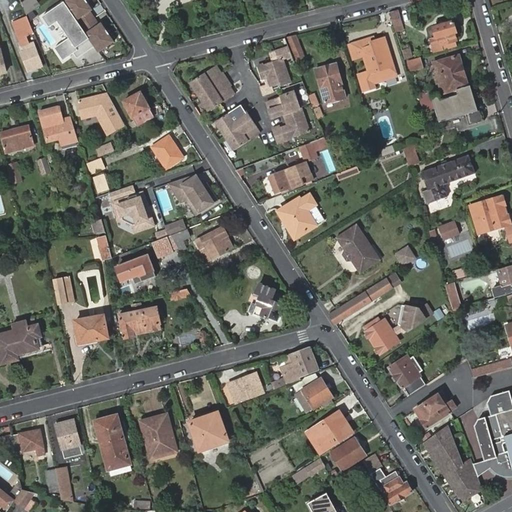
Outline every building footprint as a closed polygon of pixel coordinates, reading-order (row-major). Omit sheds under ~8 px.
[(26,15),(39,6),(35,0),(26,0),(22,3),(26,15)] [(92,10),(85,0),(66,0),(64,2),(81,27),(94,17),(90,11),(92,10)] [(64,2),(42,16),(49,27),(57,22),(69,38),(54,48),(63,60),(73,53),(76,58),(94,46),(81,27),(64,2)] [(399,10),(391,12),(395,27),(403,25),(399,10)] [(26,35),(33,32),(30,25),(27,16),(12,22),(23,50),(20,51),(28,72),(36,69),(34,62),(40,60),(32,41),(29,42),(26,35)] [(98,51),(113,41),(100,22),(98,24),(94,17),(81,27),(94,46),(98,51)] [(443,50),(457,46),(453,33),(456,32),(453,22),(431,28),(430,31),(431,33),(432,34),(434,33),(436,38),(439,37),(443,50)] [(296,35),(288,37),(292,49),(301,47),(296,35)] [(374,37),(349,44),(352,58),(364,55),(369,71),(357,74),(362,90),(374,86),(373,83),(396,75),(385,37),(375,41),(374,37)] [(430,40),(434,53),(441,51),(443,50),(439,37),(436,38),(430,40)] [(267,77),(271,88),(278,85),(279,87),(290,83),(281,59),(293,55),(290,47),(276,52),(278,60),(256,68),(261,80),(267,77)] [(410,48),(402,51),(405,58),(412,56),(410,48)] [(461,88),(467,86),(458,55),(434,63),(443,93),(461,88)] [(422,58),(407,59),(408,72),(424,71),(422,58)] [(42,66),(40,60),(34,62),(36,69),(42,66)] [(317,69),(327,103),(347,97),(337,63),(317,69)] [(216,66),(192,82),(201,97),(227,80),(223,73),(221,74),(216,66)] [(201,97),(210,111),(235,95),(230,87),(231,86),(227,80),(201,97)] [(465,115),(468,126),(484,121),(481,110),(477,111),(469,86),(467,86),(461,88),(456,90),(457,95),(441,100),(439,94),(431,97),(428,87),(417,91),(424,111),(435,108),(439,122),(465,115)] [(124,101),(137,125),(155,116),(141,92),(124,101)] [(266,103),(273,122),(285,118),(294,114),(293,112),(302,108),(297,92),(266,103)] [(125,124),(108,93),(100,95),(100,97),(95,98),(95,96),(77,101),(81,116),(92,113),(97,115),(108,134),(125,124)] [(315,93),(308,95),(313,107),(319,104),(315,93)] [(63,139),(64,144),(78,140),(70,117),(63,120),(60,106),(40,111),(48,143),(63,139)] [(242,106),(217,121),(226,136),(252,119),(248,113),(247,113),(242,106)] [(313,109),(318,119),(324,116),(319,106),(313,109)] [(282,127),(274,130),(279,144),(311,132),(302,108),(293,112),(294,114),(285,118),(288,127),(283,129),(282,127)] [(226,136),(235,150),(260,134),(255,126),(257,126),(252,119),(226,136)] [(1,134),(6,154),(35,146),(30,127),(1,134)] [(153,147),(168,168),(184,157),(170,136),(153,147)] [(317,140),(312,142),(315,151),(322,148),(320,143),(318,143),(317,140)] [(95,147),(99,157),(115,152),(112,141),(95,147)] [(312,142),(301,146),(306,161),(317,156),(312,142)] [(406,149),(411,167),(421,163),(415,145),(406,149)] [(423,172),(429,190),(424,192),(428,203),(437,199),(438,201),(449,196),(445,184),(476,173),(470,155),(423,172)] [(38,161),(43,175),(50,173),(46,159),(38,161)] [(88,163),(92,174),(106,169),(102,159),(88,163)] [(307,163),(286,171),(270,176),(276,193),(287,189),(288,191),(294,189),(294,188),(305,184),(301,175),(311,172),(307,163)] [(9,165),(14,184),(24,181),(20,166),(16,167),(15,164),(9,165)] [(361,171),(359,166),(343,172),(345,177),(361,171)] [(93,177),(97,194),(109,191),(105,174),(93,177)] [(188,200),(197,214),(218,201),(209,186),(205,188),(196,174),(170,183),(182,202),(188,200)] [(133,185),(110,192),(119,219),(123,218),(135,224),(137,231),(155,224),(146,198),(136,195),(133,185)] [(279,211),(284,220),(287,219),(289,223),(287,224),(296,239),(317,226),(317,225),(308,210),(317,205),(311,196),(302,201),(301,199),(279,211)] [(478,233),(478,234),(510,224),(507,214),(506,214),(504,206),(505,205),(502,196),(470,205),(478,233)] [(469,202),(461,204),(466,219),(469,232),(470,235),(471,237),(472,238),(474,238),(476,238),(477,237),(478,235),(478,233),(470,205),(469,202)] [(308,210),(317,225),(325,220),(316,206),(308,210)] [(455,222),(459,235),(469,232),(466,219),(464,220),(455,222)] [(91,222),(95,235),(105,232),(102,220),(91,222)] [(455,222),(440,227),(444,239),(459,235),(455,222)] [(357,225),(336,237),(344,250),(342,255),(345,261),(351,261),(359,274),(379,261),(357,225)] [(197,240),(201,249),(208,246),(209,250),(203,253),(208,262),(229,252),(228,250),(233,248),(233,246),(230,239),(229,240),(227,236),(228,236),(224,227),(197,240)] [(169,236),(174,248),(180,246),(173,234),(169,236)] [(114,256),(107,235),(99,238),(105,259),(114,256)] [(169,236),(154,242),(160,256),(175,251),(174,248),(169,236)] [(408,247),(397,254),(404,265),(415,258),(408,247)] [(151,253),(114,266),(121,286),(158,273),(151,253)] [(501,287),(511,284),(511,267),(496,272),(501,287)] [(395,287),(402,283),(396,272),(388,276),(395,287)] [(67,304),(75,302),(70,279),(63,281),(67,304)] [(387,280),(330,314),(336,323),(392,289),(387,280)] [(59,305),(67,304),(63,281),(55,282),(59,305)] [(445,285),(453,309),(463,306),(454,282),(445,285)] [(260,297),(253,314),(260,317),(261,314),(278,320),(280,314),(277,313),(280,305),(271,301),(275,290),(259,284),(255,295),(260,297)] [(504,296),(511,292),(511,287),(511,284),(501,287),(504,296)] [(501,287),(490,290),(493,299),(504,296),(501,287)] [(509,304),(507,296),(495,300),(496,306),(497,308),(509,304)] [(426,304),(419,309),(426,320),(434,315),(426,304)] [(362,327),(365,332),(370,339),(370,340),(376,347),(375,347),(380,354),(396,343),(395,343),(399,341),(395,336),(405,329),(408,332),(426,320),(419,309),(403,306),(399,325),(402,327),(393,332),(384,319),(380,322),(377,317),(362,327)] [(156,307),(120,316),(125,339),(136,336),(135,335),(161,329),(156,307)] [(104,316),(78,321),(76,322),(80,344),(89,342),(89,340),(95,339),(95,341),(109,338),(104,316)] [(0,363),(44,352),(37,327),(0,336),(0,363)] [(201,342),(208,341),(206,330),(198,332),(201,342)] [(281,370),(288,387),(320,373),(311,348),(285,358),(288,367),(281,370)] [(389,368),(408,396),(427,384),(419,372),(423,369),(414,356),(410,359),(408,355),(389,368)] [(503,369),(511,365),(511,364),(510,359),(501,361),(503,369)] [(474,377),(503,369),(501,361),(471,370),(474,377)] [(229,387),(237,408),(264,397),(256,377),(229,387)] [(296,394),(308,413),(322,403),(324,407),(332,402),(331,399),(333,397),(322,379),(296,394)] [(442,391),(415,410),(422,420),(421,421),(427,429),(451,412),(451,411),(457,407),(452,400),(445,404),(441,398),(445,395),(442,391)] [(494,468),(492,470),(493,472),(497,475),(501,476),(506,478),(510,478),(511,477),(511,401),(509,391),(491,397),(487,404),(491,416),(486,418),(493,442),(501,439),(502,442),(501,443),(494,445),(498,458),(490,461),(491,463),(492,467),(494,468)] [(309,430),(324,452),(334,446),(334,445),(354,432),(339,410),(309,430)] [(191,423),(199,451),(227,442),(218,414),(191,423)] [(97,422),(111,470),(131,464),(118,416),(97,422)] [(142,424),(152,458),(161,456),(160,450),(177,445),(174,434),(172,435),(167,417),(142,424)] [(475,427),(485,462),(487,461),(490,461),(498,458),(494,445),(493,442),(486,418),(478,420),(475,427)] [(67,427),(66,422),(56,425),(62,450),(66,449),(68,457),(81,454),(79,446),(81,445),(75,424),(67,427)] [(484,490),(479,479),(474,465),(472,461),(464,464),(446,422),(424,441),(460,499),(464,496),(465,500),(484,490)] [(14,448),(15,453),(37,449),(38,456),(45,455),(40,431),(12,436),(14,448)] [(0,438),(0,448),(5,448),(6,450),(14,448),(12,436),(0,438)] [(331,453),(343,471),(366,456),(354,438),(331,453)] [(160,450),(161,456),(179,452),(177,445),(160,450)] [(375,453),(364,460),(371,474),(382,467),(375,453)] [(325,467),(321,459),(307,468),(311,476),(325,467)] [(492,470),(494,468),(492,467),(491,463),(490,461),(487,461),(485,462),(474,465),(479,479),(492,470)] [(60,484),(63,500),(74,501),(67,467),(57,469),(60,484)] [(49,486),(60,484),(57,469),(46,471),(49,486)] [(380,488),(389,505),(397,500),(398,501),(405,497),(404,496),(412,492),(406,482),(404,484),(400,477),(398,478),(394,473),(383,479),(386,485),(380,488)] [(0,490),(0,511),(6,511),(13,502),(21,489),(20,481),(7,497),(0,490)] [(35,493),(21,489),(13,502),(24,510),(31,500),(35,493)] [(338,511),(328,492),(322,495),(308,503),(313,511),(338,511)] [(31,500),(24,510),(27,511),(29,511),(36,503),(31,500)]
